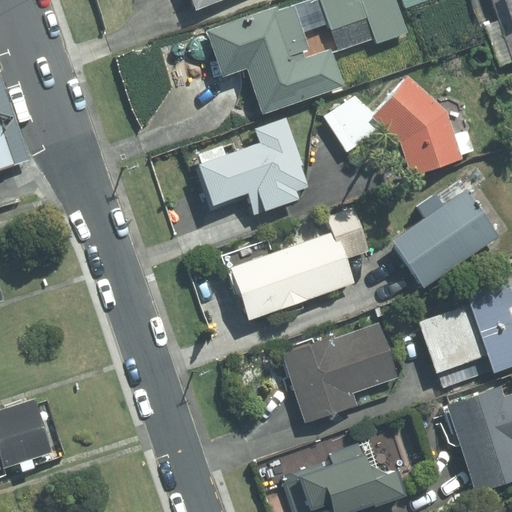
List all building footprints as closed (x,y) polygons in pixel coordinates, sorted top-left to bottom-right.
[(215,0),(190,0),(194,8),(215,0)] [(320,26),(312,0),(300,0),(274,10),(272,4),(204,29),(220,74),(243,65),(261,115),(342,86),(328,47),(305,55),(303,50),(306,49),(300,33),(320,26)] [(406,35),(393,0),(317,0),(328,30),(367,16),(377,45),(406,35)] [(511,61),(511,0),(490,0),(511,62),(511,61)] [(444,107),(406,74),(370,112),(398,138),(406,173),(461,158),(459,153),(472,149),(466,129),(451,133),(444,107)] [(375,126),(353,93),(319,116),(341,150),(375,126)] [(219,143),(191,155),(209,205),(244,191),(253,215),(297,199),(294,192),(308,186),(282,116),(251,128),(257,143),(224,155),(219,143)] [(0,166),(15,161),(0,117),(0,166)] [(497,231),(456,175),(413,206),(419,215),(387,238),(421,285),(497,231)] [(267,237),(219,255),(244,320),(353,285),(344,258),(365,251),(351,206),(322,215),(327,233),(271,251),(267,237)] [(511,304),(511,275),(462,292),(467,305),(417,322),(434,373),(486,355),(491,371),(511,364),(511,318),(508,306),(511,304)] [(0,469),(18,464),(21,473),(33,469),(30,460),(49,454),(31,399),(0,408),(0,300),(2,300),(0,292),(0,469)] [(378,322),(278,350),(300,423),(355,407),(351,392),(394,379),(378,322)] [(498,384),(442,402),(471,492),(511,479),(511,392),(502,396),(498,384)] [(311,465),(281,476),(295,511),(314,511),(313,509),(327,503),(329,511),(340,511),(365,502),(367,508),(404,494),(393,466),(373,474),(361,442),(329,454),(332,463),(313,470),(311,465)]
